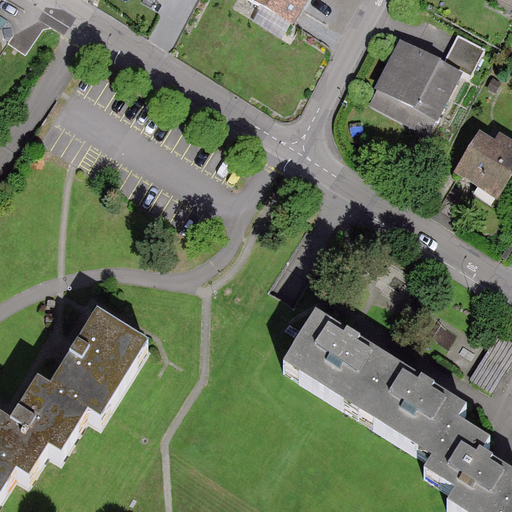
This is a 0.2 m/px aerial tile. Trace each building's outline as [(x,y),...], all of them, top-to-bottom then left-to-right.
[(322,0),(251,0),(250,3),(303,34),(322,0)] [(454,81),(397,55),(374,105),(431,131),(454,81)] [(511,177),(511,163),(480,145),(460,179),(499,201),(511,177)] [(304,320),(272,371),(421,464),(412,478),(443,498),(435,510),(437,511),(511,511),(511,504),(504,500),(511,487),(511,486),(495,476),(492,481),(476,471),(479,466),(471,460),(478,449),(444,428),(453,413),(438,403),(434,410),(416,399),(420,393),(407,385),(404,391),(389,381),(392,376),(362,357),(358,363),(341,353),(345,347),(332,339),(329,344),(316,335),(320,330),(304,320)] [(0,511),(26,468),(38,475),(55,446),(70,455),(98,408),(117,420),(152,359),(100,328),(57,404),(40,394),(18,432),(5,424),(0,431),(0,511)] [(478,385),(504,395),(511,373),(511,343),(497,338),(478,385)]
